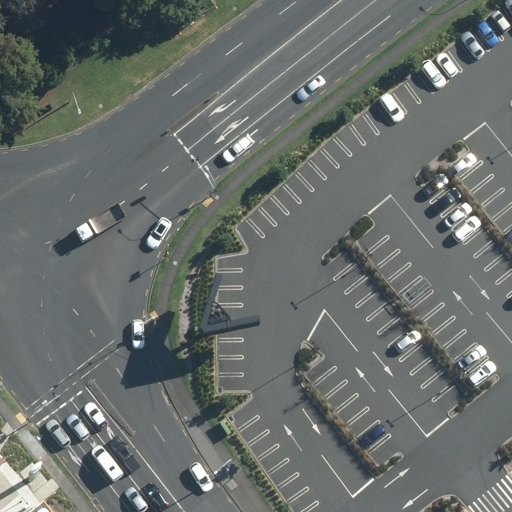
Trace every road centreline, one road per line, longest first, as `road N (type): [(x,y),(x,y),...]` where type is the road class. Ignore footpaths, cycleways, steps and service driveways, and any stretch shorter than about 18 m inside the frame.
road 1 (secondary): [(4,258),(344,0)]
road 2 (secondary): [(169,511),(78,393),(4,258)]
